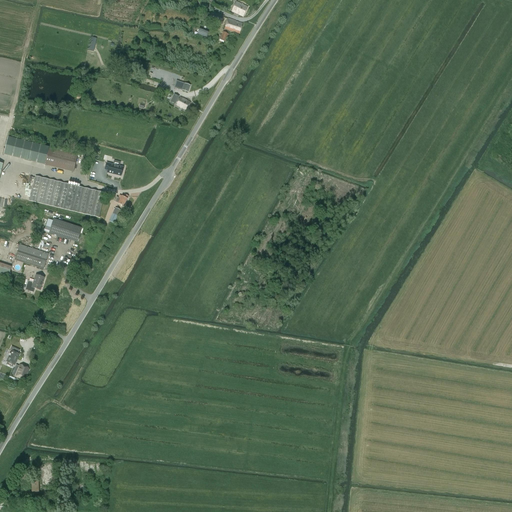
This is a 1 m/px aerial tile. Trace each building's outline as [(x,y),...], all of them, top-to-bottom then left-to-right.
[(243,17),(248,7),(236,2),(232,11),(243,17)] [(222,23),(224,16),(214,13),(211,20),(222,23)] [(239,34),(243,24),(235,22),(235,21),(228,19),(224,29),(239,34)] [(199,29),(197,34),(207,37),(209,32),(199,29)] [(229,34),(223,32),(220,40),(226,42),(229,34)] [(190,86),(185,84),(180,82),(178,89),(188,92),(190,86)] [(187,110),(191,103),(180,97),(177,105),(187,110)] [(80,151),(51,143),(45,163),(74,171),(80,151)] [(122,173),(125,164),(109,159),(108,166),(111,167),(110,169),(122,173)] [(99,218),(105,193),(36,174),(30,199),(99,218)] [(123,206),(129,196),(125,195),(124,197),(122,196),(120,199),(116,197),(114,201),(118,204),(123,206)] [(114,224),(120,211),(115,208),(109,222),(114,224)] [(83,226),(54,217),(50,231),(79,240),(83,226)] [(44,268),(50,253),(21,243),(16,258),(44,268)] [(0,261),(0,272),(10,276),(13,266),(0,261)] [(30,280),(27,289),(35,291),(37,287),(42,289),(46,277),(37,274),(35,282),(30,280)] [(14,365),(19,354),(12,351),(10,354),(9,356),(10,356),(7,362),(14,365)] [(25,380),(29,370),(20,365),(15,376),(25,380)] [(39,482),(31,482),(31,484),(32,492),(39,492),(39,482)]
